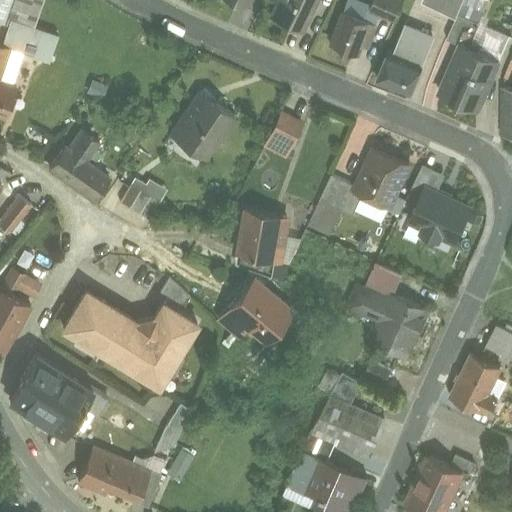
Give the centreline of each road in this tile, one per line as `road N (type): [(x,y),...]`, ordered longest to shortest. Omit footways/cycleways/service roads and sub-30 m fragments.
road 1 (residential): [(511,203),(500,170),(451,139),(133,0)]
road 2 (residential): [(376,511),(511,204)]
road 3 (residential): [(0,388),(97,221),(0,153)]
